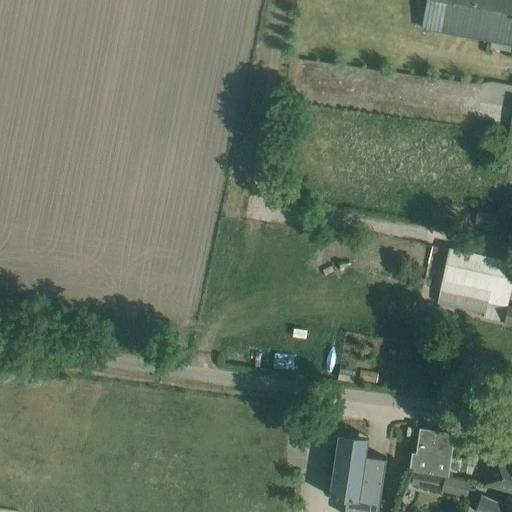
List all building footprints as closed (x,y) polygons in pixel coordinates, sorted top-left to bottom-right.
[(511,0),(426,0),(421,28),(440,31),(511,43),(511,0)] [(511,132),(504,131),(500,158),(511,160),(511,132)] [(494,232),(497,215),(497,213),(491,212),(490,213),(478,210),(473,227),(494,232)] [(449,246),(437,303),(504,317),(503,321),(511,322),(511,304),(508,303),(511,283),(511,265),(498,256),(449,246)] [(451,443),(452,431),(419,426),(416,451),(412,450),(409,469),(445,476),(447,476),(451,443)] [(378,511),(387,456),(365,453),(367,444),(368,436),(338,431),(336,445),(328,494),(345,497),(343,511),(378,511)] [(511,463),(496,459),(483,483),(511,490),(511,463)] [(434,487),(437,476),(413,470),(410,481),(434,487)] [(466,496),(470,481),(447,476),(445,476),(441,490),(466,496)] [(511,511),(511,497),(506,495),(502,503),(480,493),(473,509),(479,511),(511,511)]
